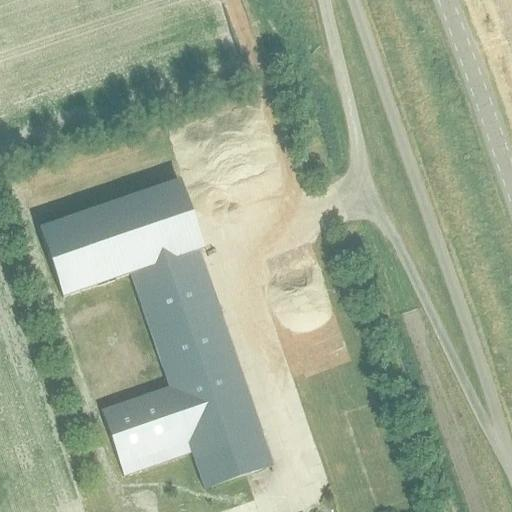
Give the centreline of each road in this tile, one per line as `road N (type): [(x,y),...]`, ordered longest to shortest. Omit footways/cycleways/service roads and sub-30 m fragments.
road 1 (unclassified): [(511,467),(352,0)]
road 2 (tertiary): [(511,201),(442,0)]
